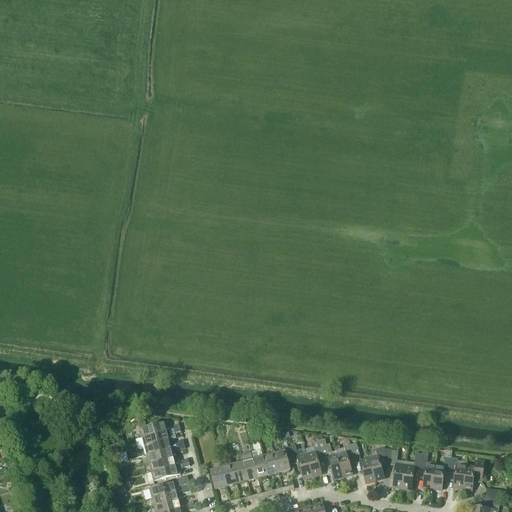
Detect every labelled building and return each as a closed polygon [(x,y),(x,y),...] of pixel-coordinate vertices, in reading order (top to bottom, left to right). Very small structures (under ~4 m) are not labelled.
[(139,429),(142,438),(169,431),(167,422),(139,429)] [(142,438),(144,447),(172,440),(169,431),(142,438)] [(144,447),(146,456),(174,449),(172,440),(144,447)] [(315,453),(306,456),(312,478),(321,475),(317,458),(324,456),(328,455),(326,446),(325,440),(324,441),(318,442),(312,444),(315,453)] [(346,454),(337,456),(343,478),(352,476),(348,462),(360,459),(356,444),(344,448),(346,454)] [(330,445),(326,446),(328,455),(324,456),(325,461),(329,460),(334,480),(343,478),(337,456),(333,457),(330,445)] [(303,480),(312,478),(306,456),(298,458),(295,448),(289,450),(293,464),(299,463),(303,480)] [(149,465),(176,458),(174,449),(146,456),(149,465)] [(377,458),(369,460),(375,482),(384,480),(380,466),(388,463),(390,464),(392,451),(385,450),(385,449),(376,451),(377,458)] [(393,488),(402,489),(405,467),(396,465),(398,452),(396,452),(392,451),(390,464),(390,466),(396,467),(393,488)] [(118,464),(125,462),(123,453),(116,455),(118,464)] [(285,453),(274,456),(279,474),(290,471),(285,453)] [(414,469),(420,470),(422,455),(416,454),(414,468),(405,467),(402,489),(411,491),(414,469)] [(428,456),(422,455),(420,470),(426,471),(423,489),(432,490),(435,467),(427,466),(428,456)] [(268,477),(279,474),(274,456),(264,458),(268,477)] [(149,465),(151,473),(178,466),(176,458),(149,465)] [(258,479),(268,477),(264,458),(253,461),(258,479)] [(444,473),(450,474),(452,459),(445,458),(444,468),(435,467),(432,490),(442,491),(444,473)] [(454,489),(463,490),(466,468),(457,466),(458,460),(452,459),(450,474),(455,475),(454,489)] [(375,482),(369,460),(360,462),(366,484),(375,482)] [(247,482),(258,479),(253,461),(243,464),(247,482)] [(482,478),(484,464),(475,462),(474,469),(466,468),(463,490),(472,491),(473,479),(482,480),(482,478)] [(237,485),(247,482),(243,464),(232,467),(237,485)] [(178,466),(151,473),(153,482),(181,475),(178,466)] [(226,488),(237,485),(232,467),(222,469),(226,488)] [(216,490),(226,488),(222,469),(211,472),(216,490)] [(118,482),(126,480),(124,472),(116,474),(118,482)] [(121,490),(128,488),(126,480),(119,482),(121,490)] [(149,490),(151,499),(179,492),(176,483),(149,490)] [(470,508),(468,511),(495,511),(496,511),(498,511),(501,492),(486,490),(484,509),(470,508)] [(179,492),(151,499),(154,508),(181,500),(179,492)] [(111,497),(114,508),(123,506),(120,495),(111,497)] [(181,500),(154,508),(154,511),(172,511),(183,509),(181,500)]
